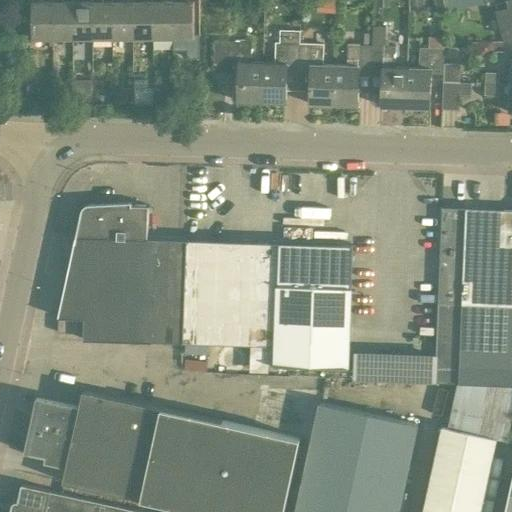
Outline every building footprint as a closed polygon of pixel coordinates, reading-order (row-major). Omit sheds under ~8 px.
[(32,2),(32,39),(52,39),(52,2),(43,2),(42,0),(32,0),(32,2)] [(52,0),(52,2),(52,39),(72,39),(72,1),(63,2),(62,0),(52,0)] [(72,0),(72,1),(72,39),(92,38),(93,1),(83,1),(82,0),(72,0)] [(92,0),(93,1),(92,38),(112,38),(113,1),(103,1),(102,0),(92,0)] [(112,0),(113,1),(112,38),(132,38),(133,1),(123,1),(123,0),(112,0)] [(132,0),(133,1),(132,38),(152,38),(153,1),(143,1),(143,0),(132,0)] [(152,0),(153,1),(152,38),(172,38),(173,1),(163,1),(163,0),(152,0)] [(172,0),(173,1),(172,38),(194,38),(194,1),(183,1),(183,0),(172,0)] [(435,0),(438,11),(466,5),(464,0),(435,0)] [(511,0),(504,0),(495,2),(504,41),(511,40),(511,0)] [(409,107),(410,68),(395,67),(396,45),(389,45),(389,26),(373,25),(373,33),(372,45),(375,45),(374,71),(383,71),(382,90),(381,106),(409,107)] [(410,68),(409,107),(430,107),(431,72),(443,73),(444,47),(442,36),(429,35),(428,47),(419,46),(419,68),(410,68)] [(238,101),(264,102),(265,63),(251,62),(252,41),(214,39),(213,71),(239,72),(238,101)] [(287,68),(301,68),(302,42),(275,42),(275,63),(265,63),(264,102),(286,102),(287,68)] [(310,103),(337,104),(338,65),(323,65),(324,43),(302,42),(301,68),(311,69),(310,103)] [(359,71),(374,71),(375,45),(372,45),(347,44),(347,65),(338,65),(337,104),(358,105),(359,71)] [(445,63),(444,81),(460,82),(461,63),(445,63)] [(485,71),(485,83),(499,83),(499,72),(485,71)] [(460,82),(444,81),(442,108),(458,109),(459,93),(470,94),(471,82),(460,82)] [(485,83),(484,94),(510,95),(509,110),(511,110),(511,83),(510,84),(510,83),(499,83),(485,83)] [(84,338),(273,345),(275,284),(278,284),(280,243),(149,238),(150,206),(89,204),(86,204),(83,207),(82,209),(59,316),(85,317),(84,338)] [(457,382),(457,384),(511,386),(511,209),(466,207),(466,208),(442,207),(435,367),(435,382),(457,382)] [(278,284),(351,287),(353,245),(280,243),(278,284)] [(351,287),(278,284),(275,284),(273,345),(273,365),(348,368),(351,287)] [(58,332),(82,333),(83,319),(59,318),(58,332)] [(284,511),(301,436),(302,436),(311,396),(261,385),(252,425),(85,388),(81,407),(40,398),(28,451),(46,455),(45,460),(68,465),(65,481),(206,511),(284,511)] [(311,396),(302,436),(312,439),(296,511),(398,511),(418,423),(321,401),(321,398),(311,396)] [(480,511),(497,438),(449,427),(442,426),(422,511),(480,511)] [(146,511),(51,491),(51,490),(22,484),(18,501),(16,500),(13,502),(10,511),(146,511)]
